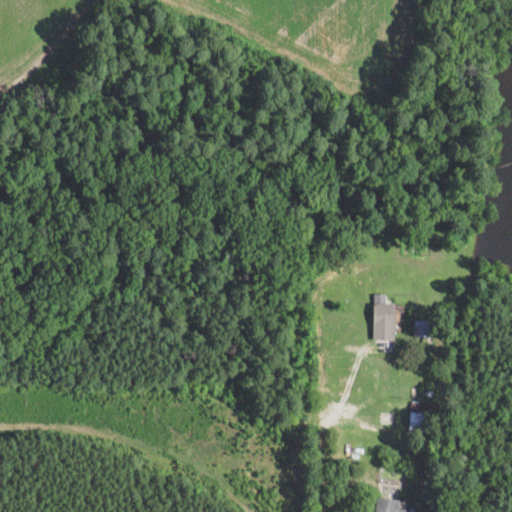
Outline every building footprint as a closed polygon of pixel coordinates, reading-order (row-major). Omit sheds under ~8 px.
[(422,250),(411,250),(411,241),(422,240),(422,250)] [(188,265),(185,266),(182,258),(190,255),(212,248),(215,255),(188,265)] [(386,298),(387,304),(394,304),(394,359),(372,359),(373,303),(375,303),(375,298),(386,298)] [(430,320),(429,337),(414,336),(415,319),(430,320)] [(0,362),(0,354),(5,353),(10,352),(12,360),(0,362)] [(103,395),(102,398),(90,396),(93,380),(106,383),(103,395)] [(438,414),(437,433),(408,431),(408,426),(410,405),(438,406),(438,414)] [(444,502),(444,504),(425,504),(425,502),(422,502),(422,488),(435,488),(434,476),(447,476),(447,486),(443,486),(444,502)] [(405,511),(375,511),(377,498),(399,500),(398,509),(406,510),(405,511)]
